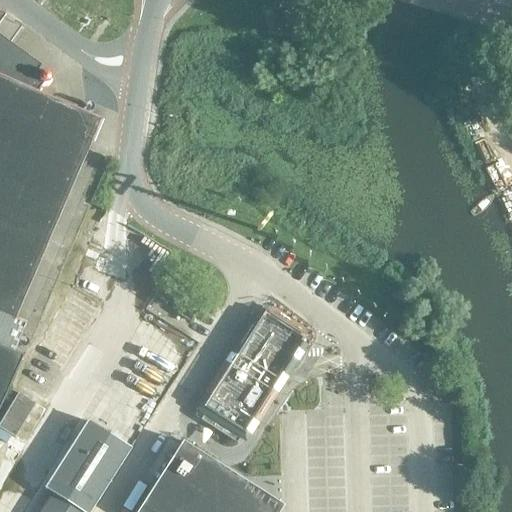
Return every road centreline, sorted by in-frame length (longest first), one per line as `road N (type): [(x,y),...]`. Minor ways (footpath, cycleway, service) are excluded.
road 1 (unclassified): [(257,271),(151,213),(135,195),(128,167),(141,63)]
road 2 (unclassified): [(12,0),(94,60),(141,63)]
